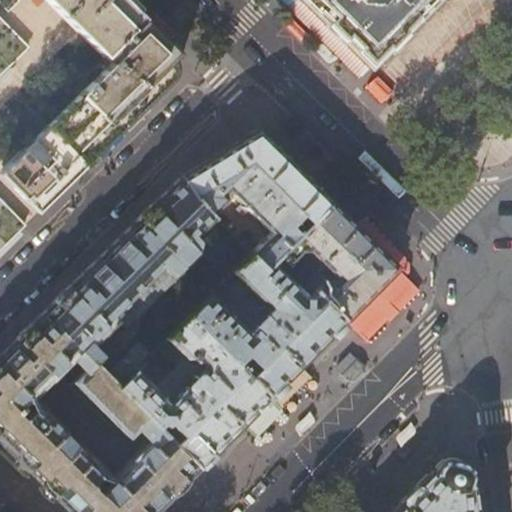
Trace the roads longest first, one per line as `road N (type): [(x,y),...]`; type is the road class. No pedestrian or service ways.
road 1 (residential): [(266,35),(0,303)]
road 2 (secondary): [(501,264),(428,352),(271,511)]
road 3 (secondary): [(501,264),(266,35)]
road 4 (residential): [(501,264),(502,416),(511,495)]
